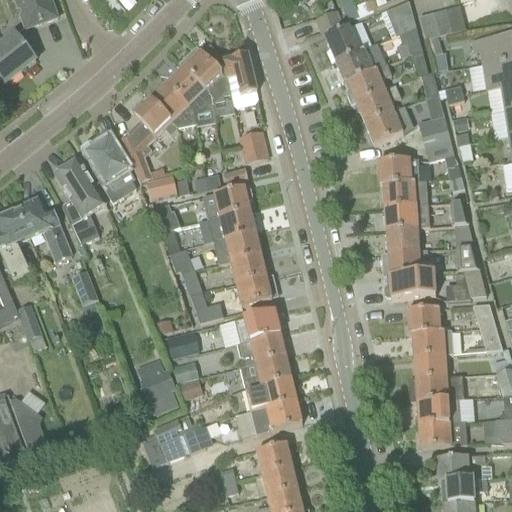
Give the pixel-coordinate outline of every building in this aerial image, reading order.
[(12,0),(25,33),(57,22),(49,0),(12,0)] [(376,13),(405,0),(372,0),(374,5),(373,6),(376,13)] [(358,21),(376,13),(373,6),(355,14),(358,21)] [(415,34),(412,23),(408,7),(385,16),(396,42),(415,34)] [(465,34),(462,26),(459,11),(444,15),(450,38),(465,34)] [(344,27),(358,21),(355,14),(341,20),(344,27)] [(439,41),(450,38),(444,15),(431,18),(437,41),(439,41)] [(335,17),(314,25),(319,37),(340,29),(335,17)] [(426,44),(437,41),(431,18),(418,21),(424,45),(426,44)] [(343,33),(324,41),(335,67),(364,55),(371,52),(360,27),(349,32),(348,31),(343,33)] [(415,34),(398,41),(401,50),(407,49),(410,61),(423,58),(422,56),(421,57),(415,34)] [(511,38),(469,45),(472,59),(478,58),(480,69),(511,64),(511,38)] [(15,39),(2,49),(0,46),(0,83),(4,89),(35,65),(15,39)] [(437,41),(426,44),(429,53),(431,60),(441,58),(437,41)] [(208,50),(201,57),(226,83),(231,103),(233,110),(237,113),(243,111),(255,108),(257,105),(258,105),(247,59),(223,65),(208,50)] [(364,55),(335,67),(344,88),(386,71),(377,50),(371,52),(364,55)] [(231,103),(226,83),(198,54),(191,60),(187,60),(179,68),(209,101),(211,111),(213,110),(231,103)] [(423,58),(410,61),(416,84),(420,83),(428,79),(423,58)] [(511,64),(480,69),(484,94),(511,90),(511,64)] [(211,111),(209,101),(179,68),(179,69),(183,73),(166,88),(194,118),(211,111)] [(380,85),(390,80),(386,71),(344,88),(347,87),(350,94),(347,95),(346,99),(351,110),(356,108),(395,92),(385,96),(380,85)] [(425,104),(413,107),(414,109),(427,104),(439,100),(433,80),(432,80),(432,78),(431,78),(428,79),(420,83),(425,104)] [(196,129),(194,118),(166,88),(150,105),(177,134),(196,129)] [(445,102),(461,98),(459,90),(443,95),(445,102)] [(511,115),(511,90),(484,94),(484,95),(499,92),(503,117),(511,115)] [(390,107),(400,103),(395,92),(356,108),(365,129),(394,118),(390,107)] [(447,109),(463,105),(461,98),(445,102),(447,109)] [(427,104),(414,109),(417,117),(420,128),(418,128),(418,129),(444,121),(440,104),(439,100),(427,104)] [(170,140),(177,134),(150,105),(144,110),(138,109),(133,115),(134,120),(133,121),(138,126),(130,135),(133,137),(123,147),(121,143),(120,144),(121,144),(122,147),(123,148),(127,157),(126,157),(127,158),(130,165),(130,167),(131,166),(139,188),(152,183),(145,162),(151,155),(147,150),(164,134),(170,140)] [(394,118),(365,129),(374,150),(392,143),(403,138),(412,131),(404,113),(394,118)] [(511,115),(503,117),(507,142),(511,141),(511,115)] [(421,141),(447,135),(444,121),(418,129),(421,141)] [(425,155),(451,148),(447,135),(421,141),(425,155)] [(243,157),(264,152),(261,137),(239,142),(243,157)] [(109,144),(87,158),(97,174),(93,176),(104,193),(113,208),(124,202),(133,196),(128,186),(131,184),(126,176),(128,175),(119,161),(109,144)] [(454,160),(451,148),(425,155),(428,167),(443,163),(454,160)] [(245,168),(267,163),(264,152),(243,157),(245,168)] [(460,182),(457,170),(454,160),(443,163),(449,185),(460,182)] [(90,218),(106,209),(78,164),(54,179),(70,205),(61,211),(79,250),(100,240),(90,218)] [(417,165),(409,166),(409,164),(377,166),(379,189),(414,187),(419,187),(417,165)] [(511,167),(510,167),(511,169),(501,171),(505,194),(511,193),(511,167)] [(217,179),(205,183),(208,193),(208,194),(220,191),(217,179)] [(150,204),(176,198),(172,182),(146,189),(150,204)] [(452,196),(464,192),(460,182),(449,185),(452,196)] [(208,194),(208,193),(205,183),(193,185),(196,197),(208,194)] [(186,185),(177,187),(180,200),(189,198),(186,185)] [(414,187),(379,189),(379,190),(382,190),(384,212),(416,210),(427,210),(425,186),(419,187),(414,187)] [(252,201),(250,195),(248,192),(244,193),(244,192),(202,202),(208,225),(249,215),(247,206),(251,205),(252,201)] [(52,215),(47,218),(41,204),(16,215),(30,245),(42,239),(54,268),(72,261),(52,215)] [(465,228),(459,208),(452,208),(454,231),(465,228)] [(115,230),(126,226),(119,210),(108,214),(115,230)] [(173,217),(171,218),(168,210),(149,216),(158,241),(158,240),(158,239),(172,234),(172,233),(178,231),(173,217)] [(417,233),(429,232),(427,210),(416,210),(384,212),(386,235),(417,233)] [(17,250),(30,245),(16,215),(0,222),(0,258),(13,287),(30,280),(17,250)] [(213,248),(255,238),(249,215),(208,225),(198,227),(204,250),(213,248)] [(458,253),(471,252),(465,228),(454,231),(455,251),(458,251),(458,253)] [(417,233),(429,233),(429,232),(417,233),(386,235),(387,258),(419,255),(417,233)] [(168,259),(180,256),(172,234),(158,239),(158,240),(161,239),(168,259)] [(218,270),(260,260),(255,238),(213,248),(218,270)] [(466,277),(477,274),(471,252),(458,253),(460,276),(463,276),(463,277),(466,277)] [(181,280),(193,276),(185,255),(180,256),(168,259),(175,278),(180,276),(181,280)] [(420,268),(427,268),(426,255),(419,256),(419,255),(387,258),(388,266),(384,266),(382,269),(383,282),(389,281),(420,278),(421,278),(420,268)] [(235,290),(266,282),(260,260),(218,270),(219,270),(229,268),(235,290)] [(468,303),(485,302),(477,274),(466,277),(463,277),(468,303)] [(190,301),(201,298),(193,276),(181,280),(190,301)] [(82,312),(98,305),(86,277),(70,283),(82,312)] [(386,290),(384,293),(384,300),(387,302),(390,302),(391,304),(411,303),(435,301),(433,277),(421,278),(420,278),(389,281),(390,290),(386,290)] [(0,303),(4,313),(0,315),(0,334),(18,324),(19,324),(16,315),(0,279),(0,303)] [(266,282),(235,290),(240,312),(271,304),(269,296),(275,294),(272,283),(266,284),(266,282)] [(219,309),(206,313),(201,298),(190,301),(198,329),(222,322),(219,309)] [(33,357),(47,352),(30,310),(16,315),(19,324),(18,324),(26,346),(28,345),(33,357)] [(482,334),(494,330),(488,311),(471,311),(478,334),(482,334)] [(408,338),(440,336),(438,313),(407,315),(408,338)] [(242,324),(234,326),(237,337),(239,349),(280,339),(274,316),(255,321),(242,324)] [(170,325),(154,329),(156,339),(172,336),(170,325)] [(495,356),(502,356),(494,330),(482,334),(478,334),(486,357),(495,356)] [(445,359),(453,358),(451,336),(440,336),(408,338),(408,339),(412,339),(413,361),(445,359)] [(172,365),(191,360),(185,338),(167,342),(172,365)] [(239,349),(237,349),(240,362),(241,362),(244,372),(285,362),(280,339),(239,349)] [(495,379),(511,374),(511,367),(508,354),(501,356),(504,364),(491,368),(494,379),(495,379)] [(415,384),(446,382),(445,359),(413,361),(415,384)] [(245,395),(291,384),(285,362),(244,372),(240,373),(245,395)] [(168,376),(164,377),(159,365),(136,374),(141,386),(140,387),(154,420),(178,411),(172,397),(176,395),(168,376)] [(176,388),(199,383),(195,366),(172,372),(176,388)] [(511,374),(495,379),(494,379),(502,403),(502,402),(511,399),(511,374)] [(415,392),(409,393),(410,407),(416,407),(447,405),(448,405),(448,404),(464,403),(462,381),(446,382),(415,384),(415,392)] [(250,417),(296,406),(291,384),(245,395),(250,417)] [(6,400),(0,401),(0,456),(2,463),(0,463),(0,478),(1,480),(32,472),(27,457),(45,450),(38,431),(42,425),(36,421),(20,409),(15,406),(9,408),(6,400)] [(503,417),(499,417),(499,425),(511,424),(511,402),(502,402),(503,417)] [(447,405),(416,407),(418,430),(449,428),(459,427),(458,404),(447,405)] [(250,417),(235,421),(240,443),(256,440),(282,433),(302,428),(296,406),(250,417)] [(180,440),(193,436),(188,421),(153,435),(165,468),(184,461),(177,443),(181,441),(180,440)] [(511,424),(499,425),(494,426),(495,442),(502,448),(503,448),(511,447),(511,424)] [(449,428),(418,430),(419,453),(439,452),(451,451),(467,450),(465,427),(459,427),(449,428)] [(188,459),(212,450),(206,431),(193,436),(180,440),(181,441),(182,441),(188,459)] [(151,473),(165,468),(153,435),(152,435),(156,444),(142,450),(151,473)] [(261,479),(291,471),(286,448),(256,456),(261,479)] [(480,472),(484,472),(484,460),(436,464),(438,487),(480,484),(480,472)] [(267,501),(297,494),(291,471),(261,479),(267,501)] [(222,489),(235,486),(232,474),(219,477),(222,489)] [(485,484),(480,485),(480,484),(438,487),(438,488),(441,487),(443,509),(474,508),(474,497),(486,497),(485,484)] [(225,502),(237,497),(235,486),(222,489),(225,502)] [(301,511),(297,494),(267,501),(269,511),(301,511)]
